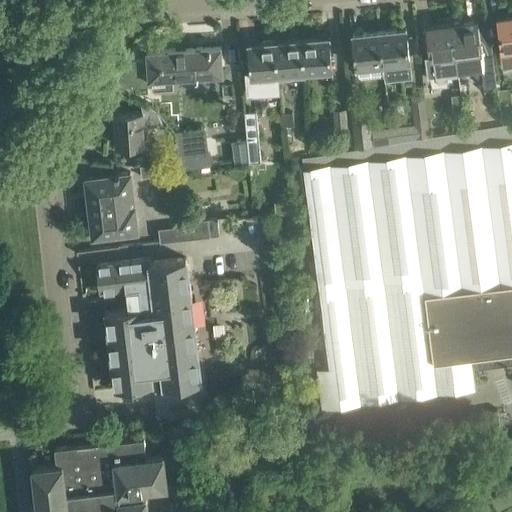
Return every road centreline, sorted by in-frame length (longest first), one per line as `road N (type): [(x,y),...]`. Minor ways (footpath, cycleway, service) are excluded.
road 1 (residential): [(39,156),(67,391),(63,408),(48,417),(0,423)]
road 2 (residential): [(39,156),(110,44),(143,13),(283,0)]
